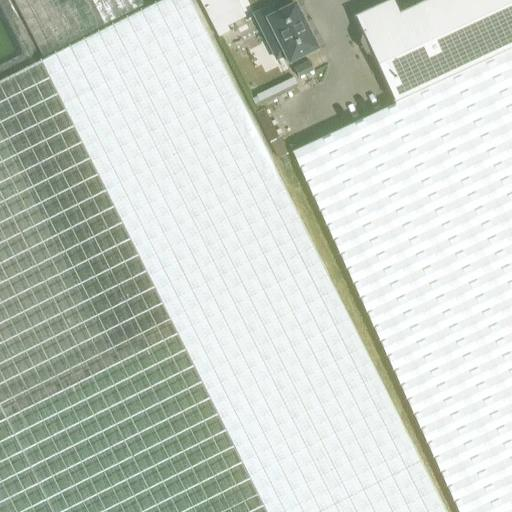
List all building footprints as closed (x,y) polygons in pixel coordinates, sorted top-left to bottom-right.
[(0,511),(444,511),(399,421),(329,286),(190,0),(165,0),(41,62),(35,66),(0,83),(0,511)] [(13,0),(43,57),(144,4),(141,0),(13,0)] [(236,0),(198,0),(216,34),(227,28),(246,18),(236,0)] [(375,58),(398,107),(511,53),(511,0),(434,0),(399,16),(392,1),(356,19),(363,33),(359,43),(364,55),(375,58)] [(297,4),(282,12),(278,4),(254,16),(276,63),(287,58),(290,65),(320,51),(297,4)] [(233,26),(219,33),(226,46),(240,39),(233,26)] [(511,511),(511,53),(398,107),(292,155),(421,431),(458,511),(511,511)] [(309,61),(294,69),(299,79),(314,71),(309,61)] [(294,80),(257,98),(261,107),(299,88),(294,80)] [(265,111),(256,116),(270,144),(280,139),(265,111)] [(280,139),(270,144),(278,160),(288,155),(280,139)]
